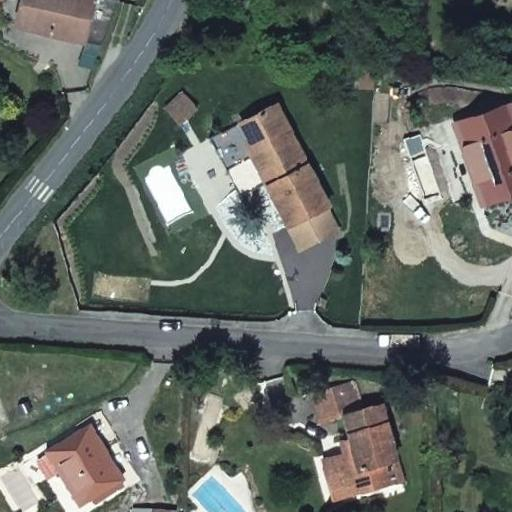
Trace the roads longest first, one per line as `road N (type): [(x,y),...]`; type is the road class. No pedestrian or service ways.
road 1 (residential): [(511,330),(462,349),(316,350),(0,320)]
road 2 (unclassified): [(0,237),(119,82),(170,0)]
